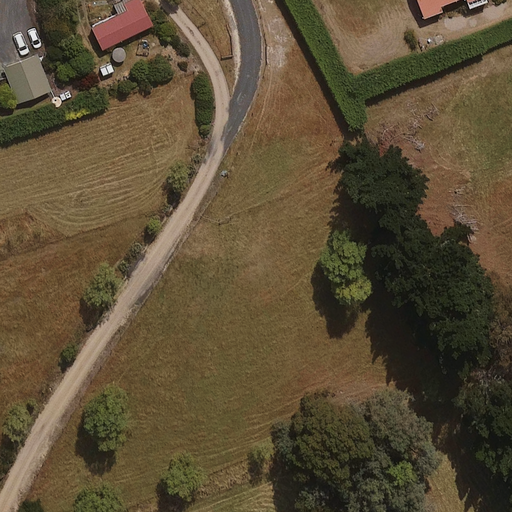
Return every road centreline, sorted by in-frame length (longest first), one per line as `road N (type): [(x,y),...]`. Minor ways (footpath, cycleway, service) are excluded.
road 1 (unclassified): [(4,511),(11,481),(224,143)]
road 2 (unclassified): [(224,143),(247,82),(247,15),(238,0)]
